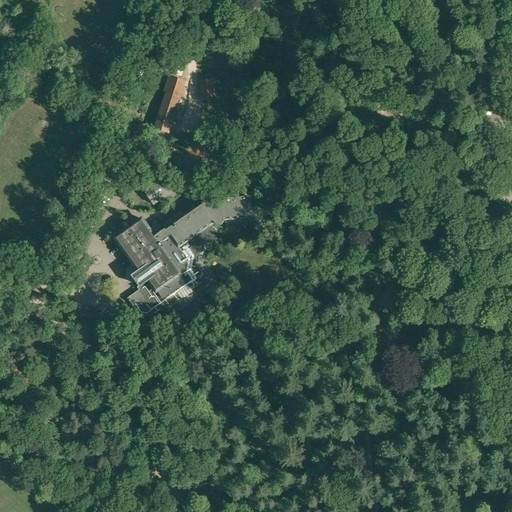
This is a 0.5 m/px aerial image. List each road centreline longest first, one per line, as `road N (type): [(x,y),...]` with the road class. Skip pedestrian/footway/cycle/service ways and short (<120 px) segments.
road 1 (track): [(511,420),(421,355),(370,337),(62,328)]
road 2 (residential): [(34,302),(150,45),(160,0)]
road 3 (track): [(390,122),(450,147),(461,197),(498,263),(477,392)]
road 4 (track): [(74,342),(187,511)]
road 5 (unknown): [(86,329),(80,292),(51,270),(84,269),(97,236),(108,230)]
